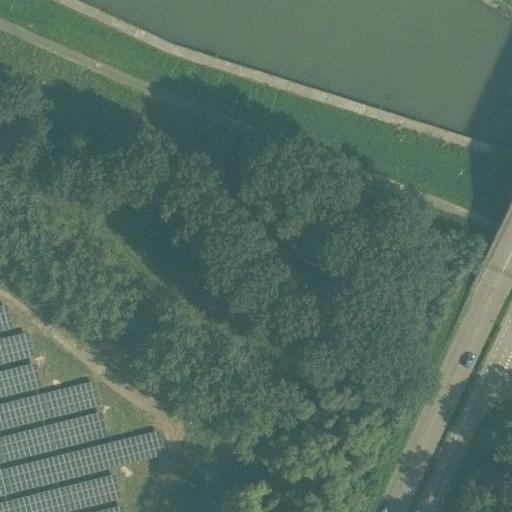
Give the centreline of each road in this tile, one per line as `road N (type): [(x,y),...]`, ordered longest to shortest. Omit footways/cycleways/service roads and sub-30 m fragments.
road 1 (tertiary): [(390,511),(511,247)]
road 2 (unclassified): [(425,511),(491,366)]
